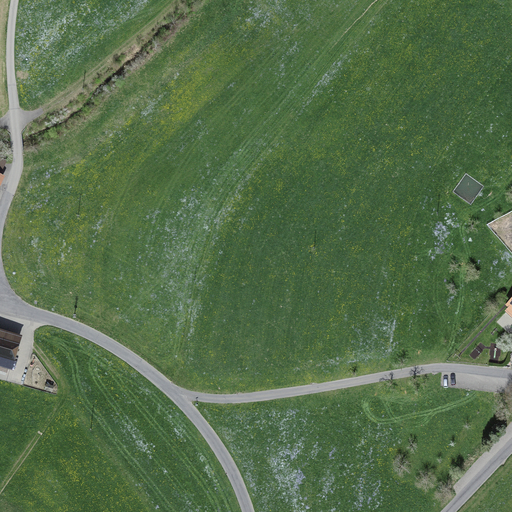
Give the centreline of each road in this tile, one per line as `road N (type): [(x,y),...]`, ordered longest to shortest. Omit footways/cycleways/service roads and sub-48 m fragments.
road 1 (tertiary): [(174,393),(251,398),(439,367),(511,373)]
road 2 (unclassified): [(0,227),(17,156),(12,0)]
road 3 (track): [(177,0),(43,110),(0,123)]
road 4 (tertiary): [(0,306),(89,333),(174,393)]
road 5 (tertiary): [(174,393),(230,466),(248,511)]
